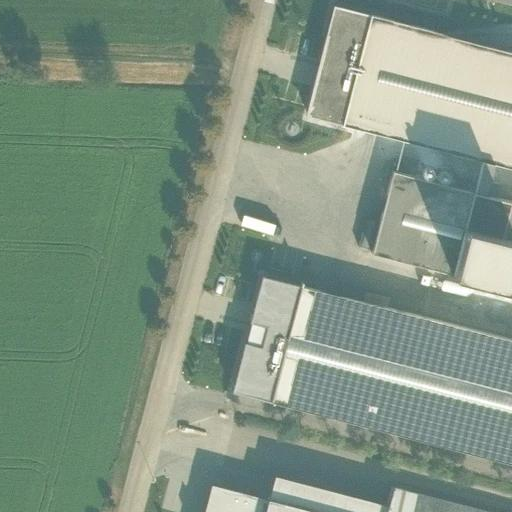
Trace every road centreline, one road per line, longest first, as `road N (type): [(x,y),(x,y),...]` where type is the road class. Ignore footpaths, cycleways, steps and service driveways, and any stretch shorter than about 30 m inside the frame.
road 1 (unclassified): [(131,511),(263,0)]
road 2 (track): [(247,63),(0,56)]
